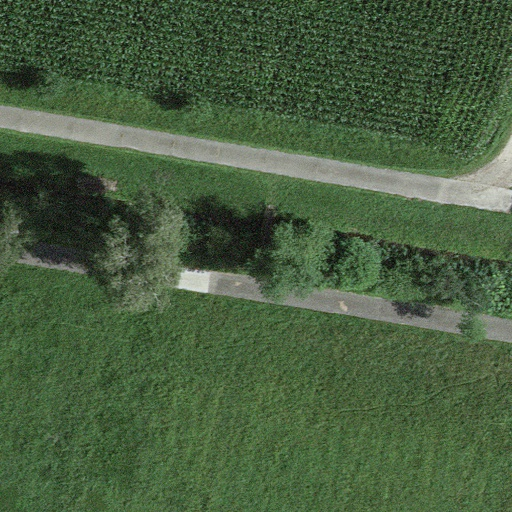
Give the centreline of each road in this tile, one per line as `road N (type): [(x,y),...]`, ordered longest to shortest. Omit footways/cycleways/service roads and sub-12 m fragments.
road 1 (track): [(0,113),(495,197),(511,139)]
road 2 (track): [(511,337),(0,255)]
